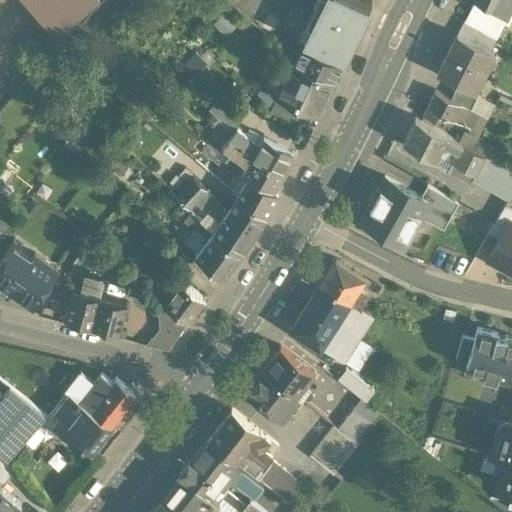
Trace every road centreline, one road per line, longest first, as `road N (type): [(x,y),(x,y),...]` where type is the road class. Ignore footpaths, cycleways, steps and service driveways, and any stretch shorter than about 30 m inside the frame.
road 1 (secondary): [(306,219),(414,0)]
road 2 (residential): [(306,219),(404,274),(511,303)]
road 3 (residential): [(201,383),(0,328)]
road 4 (secondary): [(201,383),(306,219)]
road 5 (secondary): [(100,511),(201,383)]
